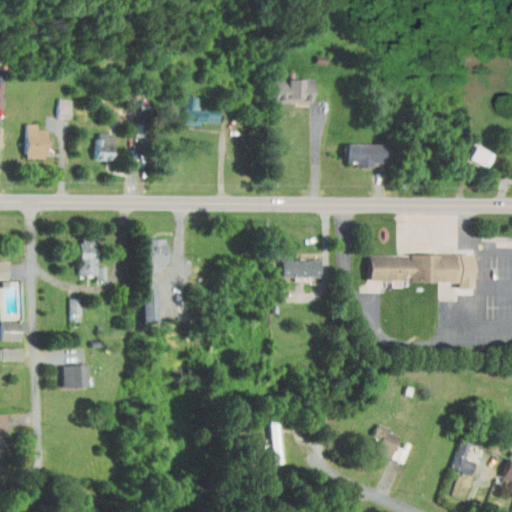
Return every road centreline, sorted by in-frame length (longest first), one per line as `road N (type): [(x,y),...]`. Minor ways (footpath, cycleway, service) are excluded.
road 1 (primary): [(511,201),(0,200)]
road 2 (residential): [(34,200),(41,462),(37,483),(0,507)]
road 3 (residential): [(313,456),(419,511)]
